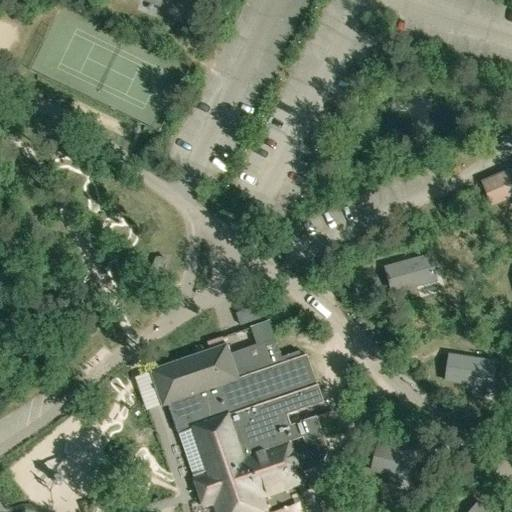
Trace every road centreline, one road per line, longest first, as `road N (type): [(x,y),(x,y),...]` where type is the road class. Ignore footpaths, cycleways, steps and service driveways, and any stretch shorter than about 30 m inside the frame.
road 1 (unclassified): [(196,217),(83,130),(0,93)]
road 2 (unclassified): [(0,451),(175,318)]
road 3 (unclassified): [(175,318),(259,267),(196,217)]
